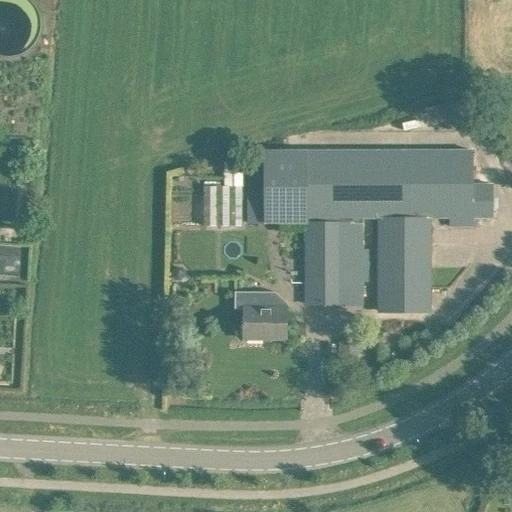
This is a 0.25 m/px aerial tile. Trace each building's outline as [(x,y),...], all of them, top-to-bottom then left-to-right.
[(265,164),(247,164),(248,223),(265,223),(306,223),(306,151),(265,151),(265,164)] [(431,218),(450,218),(451,218),(451,151),(306,151),(306,223),(362,223),(362,218),(380,218),(431,218)] [(451,218),(450,218),(450,227),(473,227),(473,218),(492,218),(492,185),(473,185),(473,151),(451,151),(451,218)] [(431,218),(380,218),(379,310),(430,311),(431,218)] [(362,304),(362,223),(306,223),(306,304),(362,304)] [(185,276),(185,272),(181,268),(176,269),(173,272),(173,277),(177,281),(182,280),(185,276)] [(286,336),(286,304),(275,304),(275,292),(234,292),(234,309),(244,309),(244,323),(242,323),(242,325),(244,325),(244,339),(270,339),(270,336),(286,336)] [(359,340),(341,340),(340,360),(359,360),(359,340)]
